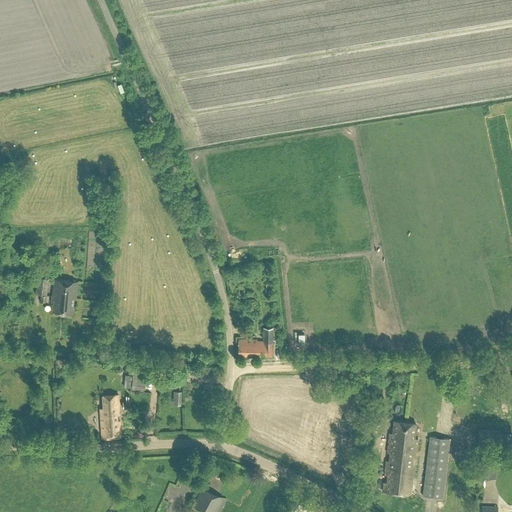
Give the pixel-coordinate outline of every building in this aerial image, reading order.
[(39,301),(46,302),(49,277),(37,275),(35,294),(40,294),(39,301)] [(75,298),(77,281),(53,279),(50,302),(52,302),(51,311),(71,314),(73,298),(75,298)] [(238,355),(272,356),(272,327),(263,327),(263,341),(256,340),(256,339),(238,339),(238,355)] [(129,373),(132,373),(132,375),(131,388),(130,390),(144,392),(146,374),(143,374),(145,365),(145,364),(126,362),(125,370),(130,370),(129,373)] [(117,420),(116,414),(119,414),(118,393),(101,394),(102,407),(99,407),(101,438),(121,437),(119,419),(117,420)] [(388,460),(385,461),(384,473),(387,474),(386,482),(383,483),(382,491),(397,492),(399,460),(404,421),(393,420),(392,433),(388,432),(386,451),(389,453),(388,460)] [(399,460),(397,492),(409,494),(411,478),(412,478),(417,438),(413,438),(415,422),(404,421),(399,460)] [(478,429),(478,445),(498,445),(499,430),(478,429)] [(429,436),(422,495),(442,498),(449,438),(429,436)] [(481,463),(480,477),(496,478),(496,463),(481,463)] [(193,506),(207,511),(219,511),(226,498),(202,488),(193,506)]
